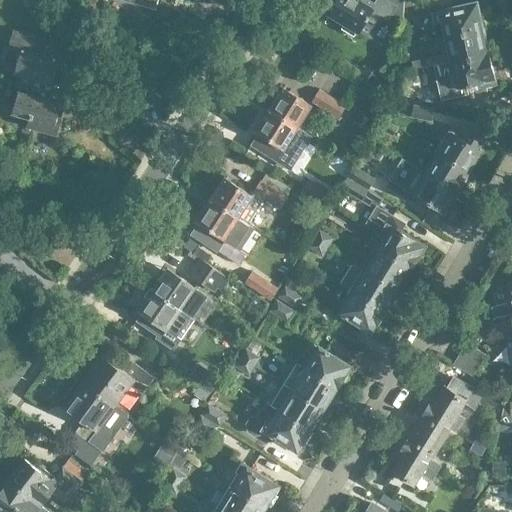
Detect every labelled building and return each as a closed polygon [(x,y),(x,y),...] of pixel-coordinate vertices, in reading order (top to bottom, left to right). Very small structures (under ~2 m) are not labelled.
[(123,0),(124,0),(154,9),(156,0),(123,0)] [(377,0),(371,9),(356,0),(335,0),(327,13),(343,23),(340,27),(354,36),(357,32),(359,33),(365,25),(366,25),(369,20),(370,21),(371,20),(375,22),(383,9),(403,20),(404,0),(377,0)] [(404,0),(403,20),(404,21),(404,19),(432,14),(434,24),(439,23),(442,37),(481,28),(476,4),(459,8),(457,0),(404,0)] [(481,28),(442,37),(445,53),(412,60),(414,68),(447,61),(486,53),(481,28)] [(14,82),(23,85),(52,93),(52,94),(82,103),(83,101),(87,88),(61,80),(68,55),(43,49),(46,41),(11,31),(6,48),(18,51),(12,72),(17,73),(14,82)] [(489,52),(486,53),(447,61),(450,75),(446,76),(448,87),(457,85),(458,88),(473,84),(474,90),(483,88),(482,80),(494,78),(489,52)] [(52,93),(23,85),(20,93),(17,92),(11,113),(28,118),(25,127),(55,135),(62,110),(88,117),(92,103),(83,101),(82,103),(52,94),(52,93)] [(409,100),(435,105),(437,91),(412,86),(411,89),(401,87),(399,96),(410,98),(409,100)] [(268,107),(297,126),(310,105),(281,87),(268,107)] [(313,101),(339,117),(346,106),(320,89),(313,101)] [(410,117),(431,121),(434,109),(413,104),(410,117)] [(297,126),(268,107),(254,129),(283,148),(297,126)] [(381,129),(392,136),(397,127),(386,120),(381,129)] [(436,150),(468,170),(481,149),(480,148),(483,143),(464,132),(460,137),(448,129),(436,150)] [(423,170),(456,190),(459,192),(468,179),(464,177),(468,170),(436,150),(423,170)] [(347,176),(368,189),(375,178),(372,177),(376,170),(362,161),(358,168),(354,165),(347,176)] [(456,190),(423,170),(414,165),(402,186),(432,204),(428,210),(439,217),(456,190)] [(209,198),(237,217),(246,222),(248,223),(265,198),(267,200),(279,208),(287,197),(260,181),(251,195),(223,176),(209,198)] [(301,191),(327,208),(335,195),(309,178),(301,191)] [(342,189),(361,200),(368,190),(349,178),(342,189)] [(237,217),(209,198),(195,219),(224,238),(237,217)] [(369,242),(410,267),(422,246),(399,232),(403,224),(380,209),(369,226),(376,230),(369,242)] [(316,238),(328,247),(333,238),(321,230),(316,238)] [(328,247),(316,238),(310,248),(322,256),(328,247)] [(375,247),(363,267),(397,288),(410,267),(369,242),(375,247)] [(199,257),(187,274),(213,292),(217,287),(222,291),(231,279),(199,257)] [(363,267),(349,289),(383,310),(397,288),(363,267)] [(244,285),(269,302),(277,289),(253,272),(244,285)] [(152,289),(193,316),(206,295),(175,274),(172,279),(163,273),(152,289)] [(511,279),(508,280),(511,298),(511,301),(491,306),(491,309),(485,310),(487,319),(494,318),(494,316),(511,312),(511,279)] [(279,296),(296,306),(303,296),(285,285),(279,296)] [(135,321),(157,336),(162,327),(180,339),(195,317),(193,316),(152,289),(149,286),(143,295),(146,297),(138,310),(141,313),(135,321)] [(383,310),(349,289),(342,301),(340,300),(334,309),(370,331),(383,310)] [(270,310),(287,321),(294,310),(277,299),(270,310)] [(511,331),(506,333),(507,335),(497,336),(499,344),(511,342),(511,331)] [(302,365),(336,385),(348,365),(312,343),(307,352),(309,354),(302,365)] [(459,354),(478,366),(485,355),(466,343),(459,354)] [(486,354),(492,358),(498,350),(497,344),(491,345),(486,354)] [(239,357),(255,366),(260,357),(245,348),(239,357)] [(101,354),(81,380),(114,404),(129,384),(141,392),(153,376),(129,358),(121,368),(101,354)] [(478,366),(459,354),(452,365),(471,376),(478,366)] [(249,376),(255,366),(239,357),(233,366),(249,376)] [(282,382),(323,406),(336,385),(302,365),(295,361),(282,382)] [(81,380),(62,406),(74,415),(73,416),(81,422),(75,431),(102,450),(128,415),(114,404),(81,380)] [(269,403),(310,428),(323,406),(282,382),(269,403)] [(413,428),(439,444),(466,401),(444,387),(435,401),(432,398),(413,428)] [(511,400),(505,401),(501,416),(511,415),(511,400)] [(310,428),(269,403),(269,404),(264,402),(258,415),(250,416),(245,425),(247,431),(254,436),(261,434),(264,429),(297,449),(310,428)] [(201,415),(218,425),(225,414),(208,403),(201,415)] [(211,436),(218,425),(201,415),(194,426),(211,436)] [(511,415),(501,416),(500,423),(511,423),(511,415)] [(439,444),(413,428),(396,456),(400,458),(391,472),(413,486),(423,470),(432,475),(439,464),(430,459),(439,444)] [(75,431),(64,446),(91,466),(101,451),(102,450),(75,431)] [(8,481),(40,505),(52,490),(66,501),(81,481),(61,467),(55,475),(39,464),(36,467),(24,458),(8,481)] [(229,485),(264,506),(265,504),(267,505),(274,493),(272,492),(277,484),(240,462),(234,472),(236,473),(229,485)] [(491,464),(491,473),(504,473),(504,464),(491,464)] [(168,477),(181,486),(187,476),(173,468),(168,477)] [(181,486),(168,477),(162,486),(176,494),(181,486)] [(40,505),(8,481),(0,490),(0,511),(1,511),(41,511),(42,511),(38,508),(40,505)] [(216,506),(225,511),(260,511),(264,506),(229,485),(216,506)]
